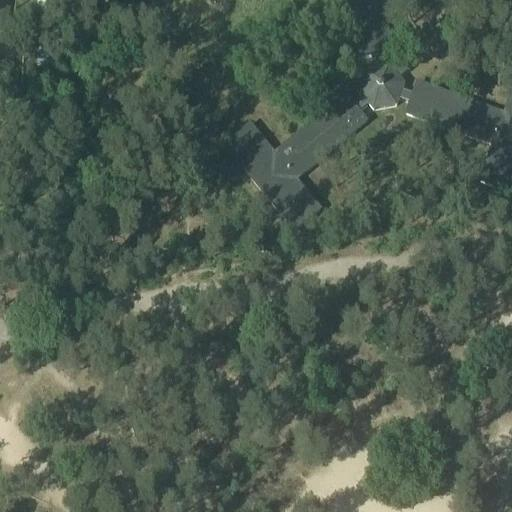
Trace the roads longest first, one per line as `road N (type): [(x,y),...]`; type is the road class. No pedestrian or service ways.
road 1 (track): [(511,240),(191,294)]
road 2 (track): [(191,294),(0,330)]
